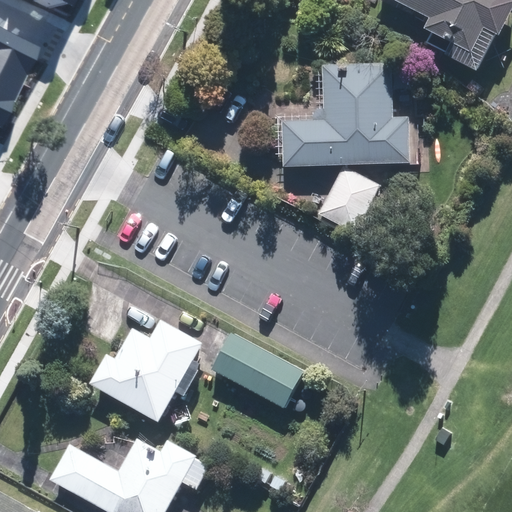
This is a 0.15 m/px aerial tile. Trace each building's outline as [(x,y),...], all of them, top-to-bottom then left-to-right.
[(511,14),(511,1),(509,0),(398,0),(436,20),(431,29),(474,51),(487,25),(502,33),(511,14)] [(2,22),(0,25),(0,122),(27,68),(33,71),(46,44),(2,22)] [(286,122),(287,165),(410,162),(409,118),(392,118),(391,66),(327,68),(329,120),(286,122)] [(380,185),(345,167),(322,212),(356,230),(380,185)] [(159,419),(204,343),(164,320),(153,338),(137,328),(118,360),(109,354),(93,381),(159,419)] [(232,333),(213,367),(286,406),(304,372),(232,333)] [(73,444),(54,479),(112,511),(164,511),(196,454),(171,440),(165,451),(140,437),(121,471),(73,444)] [(263,464),(253,482),(301,508),(311,490),(263,464)] [(40,511),(0,488),(0,511),(40,511)]
